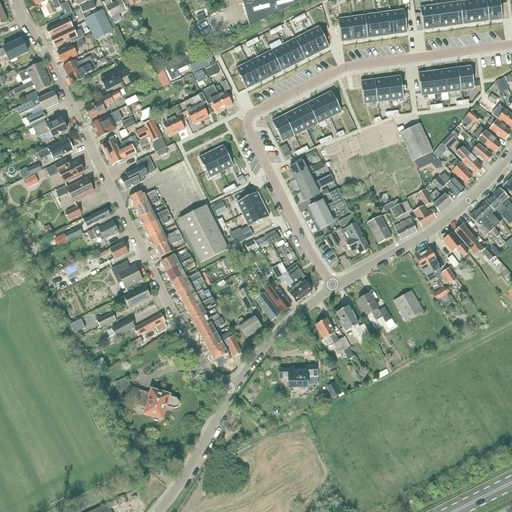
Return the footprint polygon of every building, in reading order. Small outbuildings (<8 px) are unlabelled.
[(57,0),(48,0),(47,0),(33,0),(36,6),(43,2),(50,16),(56,13),(62,11),(60,7),(57,0)] [(84,18),(91,15),(90,11),(96,9),(92,0),(77,0),(78,1),(83,14),(84,18)] [(109,0),(108,0),(103,3),(111,18),(126,10),(120,0),(112,4),(109,0)] [(305,0),(255,0),(247,2),(243,3),(248,23),(249,27),(305,0)] [(486,0),(479,0),(473,1),(476,23),(489,22),(486,0)] [(499,0),(486,0),(489,22),(502,20),(499,0)] [(473,1),(460,3),(463,25),(476,23),(473,1)] [(65,16),(72,13),(67,3),(60,6),(65,16)] [(460,3),(446,5),(450,27),(463,25),(460,3)] [(446,5),(433,6),(436,29),(450,27),(446,5)] [(433,6),(420,8),(423,31),(436,29),(433,6)] [(113,32),(103,10),(85,19),(96,41),(113,32)] [(404,11),(391,13),(394,35),(407,33),(404,11)] [(70,24),(76,21),(72,13),(65,16),(60,18),(62,23),(46,30),(51,39),(72,29),(70,24)] [(391,13),(378,14),(381,37),(394,35),(391,13)] [(378,14),(364,16),(368,39),(381,37),(378,14)] [(364,16),(351,18),(354,41),(368,39),(364,16)] [(351,18),(338,20),(341,43),(354,41),(351,18)] [(319,27),(307,34),(317,54),(329,48),(319,27)] [(80,30),(74,33),(72,29),(51,39),(55,48),(69,41),(71,44),(84,37),(80,30)] [(307,34),(295,40),(305,60),(317,54),(307,34)] [(82,38),(74,42),(75,45),(58,53),(63,63),(77,56),(74,50),(85,45),(82,38)] [(5,55),(9,63),(28,54),(21,40),(2,49),(3,49),(0,50),(0,58),(3,57),(2,57),(5,55)] [(295,40),(283,46),(294,66),(305,60),(295,40)] [(283,46),(271,52),(282,72),(294,66),(283,46)] [(173,64),(166,68),(172,81),(176,79),(180,77),(178,72),(177,71),(189,65),(190,66),(192,72),(213,63),(211,57),(211,56),(208,49),(186,59),(174,65),(173,64)] [(271,52),(260,57),(270,78),(282,72),(271,52)] [(94,64),(93,63),(97,62),(95,57),(91,59),(91,57),(77,64),(75,61),(63,67),(68,76),(94,64)] [(260,57),(248,63),(258,84),(270,78),(260,57)] [(248,63),(236,70),(246,90),(258,84),(248,63)] [(32,81),(46,75),(41,64),(24,71),(18,75),(22,83),(31,78),(32,81)] [(94,64),(68,76),(72,86),(84,80),(82,77),(97,70),(94,64)] [(130,75),(125,65),(124,64),(113,70),(115,74),(102,80),(107,90),(121,83),(120,81),(130,75)] [(216,64),(206,69),(209,76),(219,71),(216,64)] [(471,66),(458,68),(461,91),(474,89),(474,88),(480,87),(479,81),(473,82),(471,66)] [(458,68),(444,70),(447,92),(461,91),(458,68)] [(162,70),(155,74),(162,88),(170,84),(162,70)] [(444,70),(431,72),(434,94),(447,92),(444,70)] [(207,80),(206,77),(203,71),(193,75),(196,82),(197,81),(199,87),(204,85),(203,82),(207,80)] [(131,85),(142,80),(138,72),(127,78),(131,85)] [(431,72),(418,73),(421,96),(434,94),(431,72)] [(34,91),(35,93),(51,86),(46,75),(32,81),(13,91),(15,95),(34,86),(36,90),(34,91)] [(400,77),(387,79),(390,101),(403,100),(400,77)] [(387,79),(374,81),(377,103),(390,101),(387,79)] [(501,85),(504,83),(502,79),(495,82),(497,87),(501,85)] [(374,81),(360,82),(363,105),(377,103),(374,81)] [(215,88),(214,89),(213,86),(201,92),(202,95),(203,94),(207,102),(208,104),(212,102),(217,114),(225,110),(215,88)] [(215,88),(225,110),(233,106),(226,92),(220,95),(219,93),(222,91),(219,86),(215,88)] [(105,113),(103,108),(113,103),(112,102),(121,97),(118,92),(85,108),(88,114),(87,115),(89,119),(90,119),(91,120),(105,113)] [(331,92),(319,98),(329,118),(341,112),(331,92)] [(24,105),(16,109),(18,115),(26,111),(27,112),(36,107),(36,106),(40,104),(43,110),(58,103),(53,93),(38,100),(37,98),(26,104),(26,103),(24,105)] [(26,104),(37,98),(35,93),(24,98),(26,103),(26,104)] [(202,104),(207,102),(203,94),(202,95),(191,100),(201,122),(209,118),(202,104)] [(119,99),(121,105),(133,100),(130,95),(119,99)] [(497,108),(502,102),(491,95),(487,100),(497,108)] [(319,98),(307,104),(317,124),(329,118),(319,98)] [(193,126),(201,122),(191,100),(179,106),(183,115),(187,113),(193,126)] [(307,104),(295,110),(305,130),(317,124),(307,104)] [(179,117),(183,115),(179,106),(167,112),(178,134),(185,130),(179,117)] [(511,115),(500,107),(496,113),(500,116),(498,120),(504,125),(505,123),(511,128),(511,115)] [(295,110),(283,116),(293,136),(305,130),(295,110)] [(31,126),(44,120),(45,119),(42,111),(26,118),(26,119),(22,121),(25,128),(29,126),(31,126)] [(91,124),(98,139),(110,133),(115,131),(112,125),(119,122),(122,121),(118,111),(114,113),(109,116),(103,119),(91,124)] [(170,137),(178,134),(167,112),(162,114),(154,118),(155,120),(163,116),(165,119),(167,118),(168,121),(163,124),(170,137)] [(467,117),(475,123),(479,119),(471,112),(467,117)] [(283,116),(271,122),(281,142),(293,136),(283,116)] [(468,127),(472,122),(466,117),(462,122),(468,127)] [(132,118),(121,123),(125,130),(135,125),(132,118)] [(492,118),(488,124),(492,127),(490,130),(496,135),(497,134),(505,140),(510,134),(504,129),(505,128),(492,118)] [(47,127),(45,122),(44,120),(31,126),(33,128),(32,128),(37,138),(49,132),(53,138),(67,131),(61,120),(47,127)] [(153,142),(161,138),(162,138),(153,120),(143,125),(144,128),(149,137),(152,143),(153,142)] [(413,162),(433,153),(419,125),(399,134),(413,162)] [(458,127),(450,134),(454,138),(455,139),(463,131),(458,127)] [(139,141),(149,137),(144,128),(135,132),(139,141)] [(495,141),(483,130),(480,128),(473,136),(480,142),(479,143),(486,148),(487,146),(495,153),(500,147),(494,142),(495,141)] [(454,138),(450,134),(441,145),(444,148),(445,147),(454,138)] [(134,137),(128,140),(128,141),(130,145),(136,142),(134,137)] [(155,146),(152,148),(155,154),(157,153),(165,149),(166,148),(161,138),(153,142),(155,146)] [(39,153),(37,154),(40,160),(50,155),(52,160),(57,157),(72,151),(67,140),(39,153)] [(474,140),(469,146),(473,150),(471,153),(477,158),(478,157),(486,163),(491,157),(485,153),(487,151),(474,140)] [(130,145),(128,141),(122,144),(123,146),(119,148),(118,144),(117,145),(115,141),(103,146),(105,150),(104,151),(107,156),(130,145)] [(130,145),(107,156),(110,162),(111,162),(113,166),(124,160),(136,154),(133,150),(138,147),(136,142),(130,145)] [(446,149),(445,147),(444,148),(441,145),(433,155),(437,158),(438,159),(446,149)] [(223,146),(211,152),(221,173),(233,167),(223,146)] [(477,162),(466,151),(462,147),(455,154),(463,162),(462,163),(467,169),(469,167),(476,174),(481,169),(476,163),(477,162)] [(158,157),(167,152),(165,149),(157,153),(158,157)] [(211,152),(199,159),(209,179),(221,173),(211,152)] [(313,153),(310,154),(308,158),(310,162),(313,163),(317,162),(319,158),(317,154),(313,153)] [(431,154),(414,162),(417,170),(431,164),(434,168),(436,170),(441,165),(439,163),(433,156),(431,154)] [(126,175),(127,177),(121,180),(120,181),(121,185),(123,184),(127,191),(141,184),(141,183),(145,181),(143,179),(148,176),(156,172),(149,157),(136,163),(140,171),(132,174),(131,172),(126,175)] [(466,173),(467,172),(468,171),(457,160),(451,165),(455,169),(452,172),(457,178),(459,177),(466,184),(472,178),(466,173)] [(63,185),(84,174),(83,172),(84,171),(84,169),(83,168),(82,167),(81,167),(78,162),(67,167),(64,161),(54,167),(45,172),(48,178),(57,174),(63,185)] [(309,168),(306,169),(303,162),(303,163),(295,166),(290,169),(295,180),(323,166),(322,163),(310,169),(309,168)] [(38,165),(27,170),(29,176),(40,171),(38,165)] [(314,184),(313,183),(310,177),(313,176),(312,174),(324,168),(323,166),(295,180),(300,191),(314,184)] [(453,179),(451,182),(444,174),(439,178),(445,184),(457,197),(464,191),(453,179)] [(313,183),(314,184),(300,191),(302,194),(300,196),(302,200),(304,199),(306,201),(319,195),(316,188),(318,186),(320,189),(334,182),(330,175),(313,183)] [(34,176),(24,181),(26,185),(36,180),(34,176)] [(243,176),(237,178),(240,186),(246,183),(243,176)] [(445,186),(437,177),(431,183),(439,191),(445,186)] [(74,203),(94,193),(93,191),(93,190),(93,188),(93,187),(91,186),(90,186),(87,179),(68,189),(67,187),(56,193),(59,198),(69,193),(74,203)] [(511,184),(507,180),(503,185),(505,186),(503,188),(511,195),(511,184)] [(333,204),(325,207),(322,202),(309,208),(314,220),(328,213),(345,204),(338,189),(329,194),(333,204)] [(442,198),(439,194),(435,190),(429,196),(432,200),(431,201),(434,205),(433,205),(440,213),(452,203),(445,195),(442,198)] [(511,218),(511,217),(511,207),(506,201),(508,200),(499,190),(492,196),(508,214),(511,218)] [(154,192),(145,196),(143,191),(129,198),(134,208),(156,197),(154,192)] [(432,204),(426,194),(424,191),(419,194),(426,207),(432,204)] [(257,193),(236,203),(242,215),(263,205),(257,193)] [(511,217),(511,218),(508,214),(492,196),(485,203),(494,212),(496,211),(509,225),(511,223),(511,222),(511,217)] [(152,212),(150,207),(159,202),(157,197),(156,197),(134,208),(139,218),(152,212)] [(382,208),(385,212),(399,204),(397,200),(382,208)] [(406,213),(406,212),(411,210),(406,202),(402,205),(401,204),(394,208),(399,217),(406,213)] [(220,204),(213,208),(217,216),(224,213),(220,204)] [(501,222),(492,214),(484,204),(477,211),(494,229),(501,222)] [(263,205),(242,215),(249,228),(269,217),(263,205)] [(177,221),(199,260),(227,245),(206,206),(177,221)] [(78,208),(66,213),(70,220),(81,215),(78,208)] [(436,220),(435,218),(431,211),(427,214),(423,208),(414,213),(422,227),(436,220)] [(87,228),(95,224),(110,217),(106,209),(91,217),(91,216),(83,219),(87,228)] [(167,217),(170,216),(167,210),(155,216),(152,212),(139,218),(144,228),(167,217)] [(499,236),(494,229),(477,211),(470,217),(487,235),(490,232),(496,238),(499,236)] [(334,224),(331,220),(328,213),(314,220),(320,231),(334,224)] [(231,226),(242,221),(240,216),(229,221),(231,226)] [(169,222),(167,218),(167,217),(144,228),(149,239),(162,232),(160,227),(169,222)] [(381,217),(368,224),(378,245),(391,238),(381,217)] [(71,220),(75,228),(80,226),(76,218),(71,220)] [(417,233),(416,231),(410,220),(404,223),(403,222),(400,224),(401,225),(394,228),(400,241),(417,233)] [(90,242),(102,236),(104,240),(118,233),(113,222),(98,229),(98,227),(92,230),(86,233),(90,242)] [(356,224),(341,232),(346,230),(352,240),(346,243),(352,252),(357,250),(359,254),(369,249),(356,224)] [(49,226),(43,228),(46,235),(52,233),(49,226)] [(474,256),(477,254),(482,249),(462,226),(461,227),(459,226),(456,229),(457,231),(455,233),(471,251),(470,251),(474,256)] [(67,241),(67,242),(82,235),(78,228),(64,235),(65,238),(67,241)] [(241,231),(230,236),(235,245),(245,239),(241,231)] [(165,237),(162,232),(149,239),(154,249),(167,242),(177,237),(174,232),(165,237)] [(340,244),(333,233),(325,237),(331,249),(340,244)] [(461,245),(461,246),(451,233),(443,240),(452,252),(456,249),(463,258),(468,254),(461,245)] [(277,234),(267,240),(270,246),(281,240),(277,234)] [(183,240),(181,236),(181,235),(177,237),(167,242),(154,249),(159,259),(173,253),(169,246),(179,242),(183,240)] [(264,236),(257,240),(260,246),(267,242),(264,236)] [(253,242),(245,246),(249,252),(256,248),(253,242)] [(123,243),(109,250),(114,260),(128,254),(123,243)] [(495,256),(487,248),(482,252),(489,261),(495,256)] [(439,266),(437,262),(429,249),(422,253),(436,278),(437,280),(441,278),(440,276),(441,275),(439,271),(439,270),(438,267),(439,266)] [(436,278),(422,253),(415,257),(424,274),(426,273),(431,281),(436,278)] [(167,272),(191,259),(189,254),(179,259),(178,259),(176,260),(174,256),(161,263),(167,272)] [(447,259),(454,269),(459,265),(452,256),(447,259)] [(229,257),(226,259),(230,269),(234,267),(229,257)] [(194,263),(192,260),(191,259),(167,272),(172,282),(185,276),(182,271),(188,268),(187,267),(194,263)] [(142,281),(135,267),(129,269),(126,263),(112,270),(118,284),(122,282),(126,289),(142,281)] [(277,266),(271,269),(272,270),(275,275),(279,283),(280,285),(285,282),(291,289),(288,292),(296,303),(304,297),(285,270),(282,263),(277,266)] [(304,297),(312,291),(308,285),(310,283),(294,263),(285,270),(304,297)] [(48,268),(43,271),(46,276),(55,272),(52,266),(48,268)] [(442,273),(450,285),(456,280),(449,269),(442,273)] [(177,292),(201,279),(198,274),(187,280),(185,276),(172,282),(177,292)] [(226,284),(239,277),(237,274),(224,281),(226,284)] [(204,284),(201,280),(201,279),(177,292),(182,302),(202,292),(199,287),(204,284)] [(265,290),(283,314),(292,307),(274,283),(265,290)] [(150,299),(150,298),(145,287),(124,297),(129,308),(150,299)] [(247,311),(256,307),(247,288),(238,292),(247,311)] [(448,296),(443,288),(433,294),(438,302),(441,300),(448,296)] [(211,299),(211,298),(207,291),(202,294),(202,292),(182,302),(188,312),(211,299)] [(411,291),(394,301),(406,322),(423,312),(411,291)] [(272,305),(271,303),(263,294),(255,301),(262,310),(272,322),(280,316),(272,305)] [(384,308),(378,311),(369,295),(358,302),(366,316),(371,313),(376,322),(382,318),(385,323),(391,320),(384,308)] [(215,305),(212,299),(211,299),(188,312),(193,322),(206,315),(203,310),(210,306),(210,307),(215,305)] [(358,324),(357,325),(354,320),(355,319),(351,313),(350,313),(347,308),(336,314),(341,322),(340,322),(346,333),(351,330),(360,345),(364,343),(362,340),(369,336),(364,325),(360,328),(358,324)] [(97,321),(100,328),(115,321),(112,314),(97,321)] [(220,320),(220,319),(217,314),(208,319),(206,315),(193,322),(198,332),(220,320)] [(163,324),(164,323),(160,315),(134,329),(138,337),(155,328),(157,332),(166,328),(163,324)] [(242,319),(238,322),(240,325),(239,326),(247,338),(262,329),(253,316),(245,322),(242,319)] [(225,325),(222,319),(221,318),(220,319),(220,320),(198,332),(203,341),(216,334),(213,329),(220,326),(220,327),(225,325)] [(85,329),(80,320),(70,325),(74,334),(85,329)] [(116,338),(134,328),(130,320),(112,330),(116,338)] [(326,320),(315,326),(324,340),(322,342),(325,348),(333,343),(334,345),(333,345),(338,354),(340,353),(342,357),(345,356),(348,360),(353,357),(348,348),(342,338),(338,340),(326,320)] [(209,351),(233,338),(231,332),(218,338),(216,334),(203,341),(209,351)] [(133,348),(143,343),(140,338),(130,343),(133,348)] [(242,353),(234,338),(233,338),(209,351),(214,362),(223,357),(225,361),(230,358),(228,355),(229,354),(226,348),(229,346),(235,357),(242,353)] [(104,367),(100,360),(91,366),(95,373),(104,367)] [(278,380),(289,379),(289,389),(308,389),(307,378),(317,378),(317,366),(306,366),(306,368),(278,369),(278,380)] [(128,381),(126,382),(124,379),(114,383),(116,386),(115,386),(119,395),(131,389),(128,381)] [(341,394),(335,383),(327,387),(333,398),(341,394)] [(156,396),(151,395),(140,391),(139,395),(136,405),(147,408),(145,414),(152,416),(153,421),(159,422),(162,418),(165,408),(173,410),(178,408),(180,403),(177,399),(156,393),(156,396)] [(112,509),(119,506),(116,500),(109,504),(112,509)]
